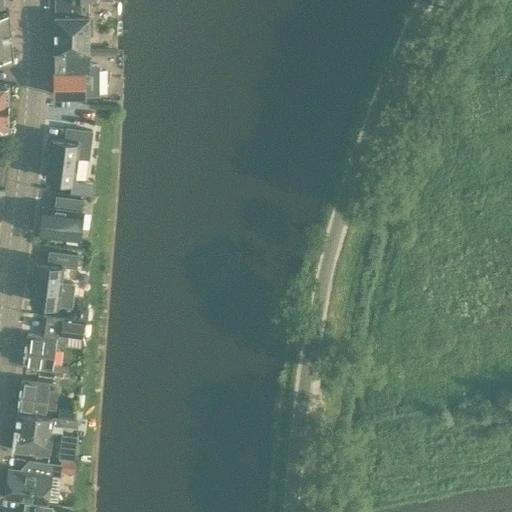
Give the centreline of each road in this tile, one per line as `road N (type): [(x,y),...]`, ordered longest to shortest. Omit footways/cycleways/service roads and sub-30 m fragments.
road 1 (unclassified): [(288,511),(300,357),(346,182),(428,0)]
road 2 (secondary): [(15,261),(38,91),(36,0)]
